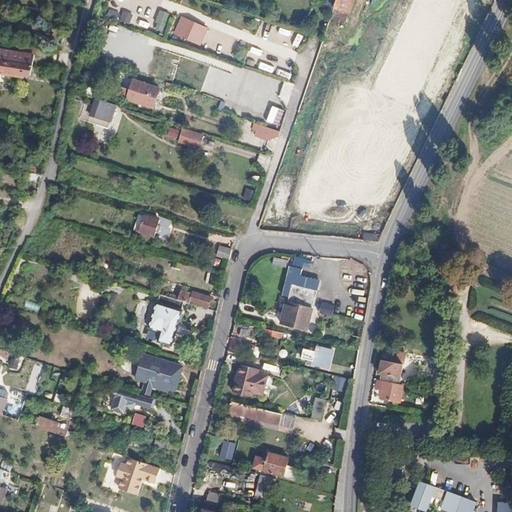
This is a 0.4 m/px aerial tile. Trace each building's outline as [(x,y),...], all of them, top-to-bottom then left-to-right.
[(334,0),(333,5),(349,10),(351,0),(334,0)] [(124,10),(122,13),(109,8),(106,16),(130,25),(134,14),(124,10)] [(164,32),(170,13),(160,10),(154,29),(164,32)] [(202,46),(209,27),(181,16),(173,35),(202,46)] [(139,20),(138,26),(153,28),(154,22),(139,20)] [(298,48),(305,37),(300,34),(293,45),(298,48)] [(252,47),(251,53),(261,56),(263,50),(252,47)] [(0,59),(30,64),(31,54),(0,48),(0,59)] [(0,68),(1,69),(21,72),(28,73),(30,64),(0,59),(0,68)] [(261,62),(259,68),(273,73),(275,67),(261,62)] [(277,69),(276,75),(290,78),(291,72),(277,69)] [(159,89),(134,80),(128,97),(154,105),(159,89)] [(277,98),(287,103),(295,84),(285,80),(277,98)] [(122,96),(124,89),(109,85),(107,91),(122,96)] [(93,106),(111,111),(113,104),(95,99),(93,106)] [(90,116),(108,121),(111,111),(93,106),(90,116)] [(263,125),(260,124),(256,135),(272,139),(279,135),(281,130),(275,128),(263,125)] [(181,133),(200,139),(203,132),(184,126),(181,133)] [(171,127),(168,137),(179,140),(182,130),(171,127)] [(179,141),(198,147),(200,139),(181,133),(179,141)] [(40,180),(41,173),(27,170),(26,178),(40,180)] [(251,199),(254,191),(248,188),(244,197),(251,199)] [(139,230),(143,215),(138,213),(133,229),(139,230)] [(144,214),(143,215),(139,230),(154,235),(158,219),(144,214)] [(382,231),(364,230),(363,239),(375,240),(378,239),(382,231)] [(214,255),(227,259),(231,250),(217,246),(214,255)] [(288,302),(286,302),(281,325),(308,331),(313,309),(318,292),(291,286),(288,302)] [(206,308),(215,311),(217,302),(209,300),(202,298),(202,295),(189,291),(188,293),(178,290),(176,298),(182,301),(187,302),(187,300),(206,305),(206,308)] [(152,311),(178,320),(182,310),(180,309),(182,301),(176,298),(159,294),(157,302),(155,301),(152,311)] [(320,314),(333,317),(336,306),(323,302),(320,314)] [(157,338),(172,342),(175,331),(172,330),(174,323),(177,324),(178,320),(152,311),(147,328),(159,332),(157,338)] [(272,335),(273,330),(265,328),(263,336),(271,338),(272,335)] [(282,338),(284,333),(273,330),(272,335),(282,338)] [(231,351),(253,356),(256,343),(241,340),(241,337),(234,335),(231,351)] [(327,367),(332,349),(317,345),(315,349),(309,348),(306,362),(327,367)] [(400,378),(404,353),(393,351),(391,362),(382,360),(379,374),(400,378)] [(163,383),(175,387),(178,375),(172,373),(174,366),(147,357),(145,362),(140,360),(136,375),(158,381),(163,383)] [(13,359),(10,368),(19,371),(22,361),(13,359)] [(264,394),(268,374),(256,371),(257,367),(240,364),(237,374),(240,374),(238,381),(236,381),(233,391),(253,396),(254,392),(264,394)] [(172,373),(178,375),(181,368),(174,366),(172,373)] [(134,379),(143,382),(157,386),(158,381),(136,375),(134,379)] [(333,395),(346,397),(349,378),(336,376),(333,395)] [(140,393),(149,396),(151,388),(167,393),(169,388),(162,386),(163,383),(158,381),(157,386),(143,382),(140,393)] [(381,393),(380,399),(382,399),(385,400),(386,397),(392,399),(392,401),(401,402),(403,387),(376,382),(375,388),(382,389),(381,393)] [(7,391),(0,389),(0,397),(6,399),(8,394),(7,391)] [(110,406),(122,410),(123,406),(132,409),(134,404),(149,409),(151,400),(116,389),(115,393),(114,392),(113,394),(114,394),(110,406)] [(57,394),(55,401),(63,404),(65,396),(57,394)] [(216,398),(214,404),(222,406),(223,400),(216,398)] [(313,418),(323,419),(326,399),(316,398),(313,418)] [(292,428),(294,418),(231,402),(229,412),(292,428)] [(69,419),(73,409),(63,406),(60,416),(69,419)] [(326,419),(332,421),(336,408),(330,407),(326,419)] [(145,428),(147,415),(135,413),(133,426),(145,428)] [(35,426),(41,429),(71,438),(75,426),(39,415),(35,426)] [(71,438),(74,439),(79,423),(76,422),(75,426),(71,438)] [(162,451),(164,443),(154,440),(152,448),(162,451)] [(233,461),(237,443),(225,440),(220,457),(233,461)] [(284,474),(288,457),(269,453),(264,470),(284,474)] [(156,483),(161,469),(130,458),(128,465),(122,464),(118,477),(123,478),(121,490),(138,495),(144,480),(156,483)] [(224,473),(225,465),(212,463),(211,470),(224,473)] [(454,511),(472,511),(477,502),(420,479),(408,510),(411,511),(419,511),(422,508),(427,510),(433,496),(444,499),(441,507),(454,511)] [(307,511),(309,502),(295,499),(293,508),(307,511)] [(498,511),(511,511),(511,502),(499,502),(498,511)]
